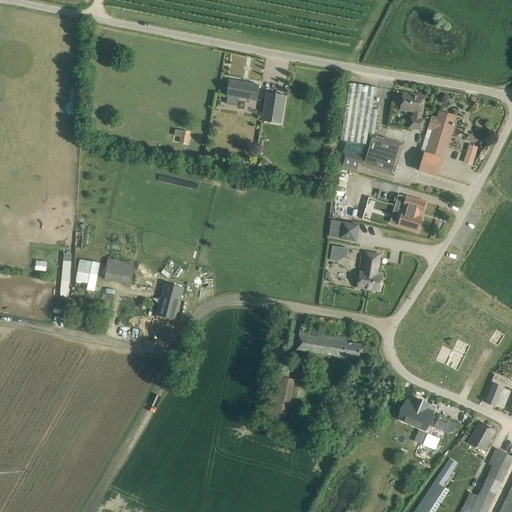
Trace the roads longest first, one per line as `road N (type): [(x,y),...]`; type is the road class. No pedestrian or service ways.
road 1 (unclassified): [(511,100),(0,0)]
road 2 (track): [(86,511),(203,304),(241,298),(393,327)]
road 3 (unclassified): [(511,422),(405,374),(390,335),(511,116)]
road 4 (track): [(173,351),(0,315)]
